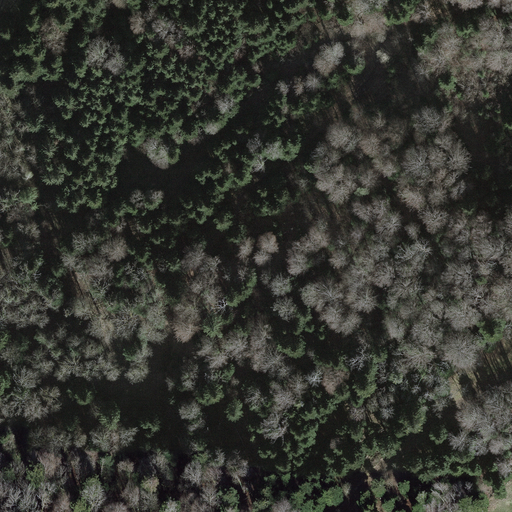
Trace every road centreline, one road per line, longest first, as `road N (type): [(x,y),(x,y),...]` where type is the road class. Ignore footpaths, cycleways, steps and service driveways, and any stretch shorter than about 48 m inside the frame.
road 1 (track): [(374,43),(375,65),(292,135),(196,259),(152,362),(115,382),(0,408)]
road 2 (track): [(374,43),(340,36),(214,131),(81,208),(44,216),(0,203)]
road 3 (track): [(341,511),(420,422),(511,364)]
